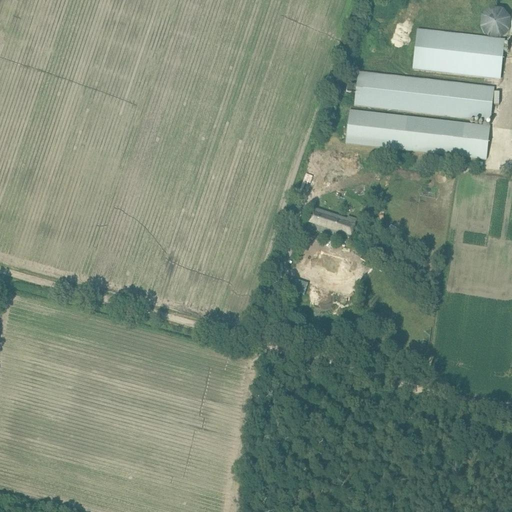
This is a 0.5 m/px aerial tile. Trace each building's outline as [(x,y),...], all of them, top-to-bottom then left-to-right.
[(510,19),(503,10),(491,10),(482,17),(481,29),(489,38),(501,39),(509,31),(510,19)] [(505,40),(417,30),(413,70),(501,80),(505,40)] [(356,94),(355,106),(490,122),(494,88),(359,72),(357,86),(355,85),(355,87),(348,86),(347,92),(354,93),(356,94)] [(346,144),(486,160),(490,127),(349,111),(346,144)] [(370,163),(328,155),(324,176),(365,184),(370,163)] [(334,233),(350,239),(356,220),(348,218),(347,220),(313,209),(307,228),(333,237),(334,233)] [(342,261),(318,253),(313,269),(337,277),(342,261)]
